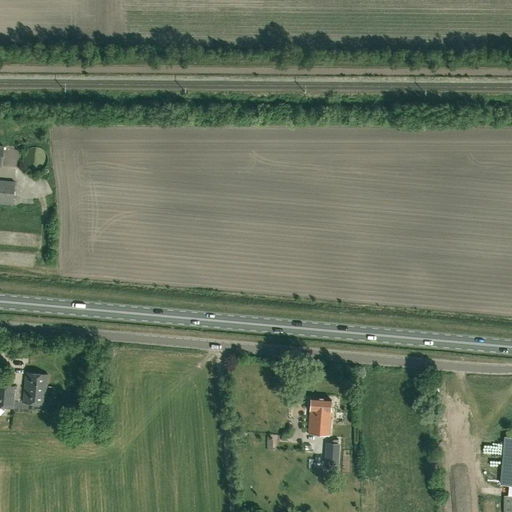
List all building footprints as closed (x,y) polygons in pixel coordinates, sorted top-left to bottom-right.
[(0,203),(12,204),(14,182),(0,180),(0,203)] [(45,404),(48,374),(26,372),(23,402),(45,404)] [(0,406),(13,408),(15,386),(0,384),(0,406)] [(329,434),(331,411),(330,411),(331,398),(311,397),(308,433),(329,434)] [(86,407),(84,427),(96,428),(98,408),(86,407)] [(511,485),(511,437),(506,436),(502,484),(511,485)] [(338,465),(340,444),(326,443),(324,464),(338,465)]
